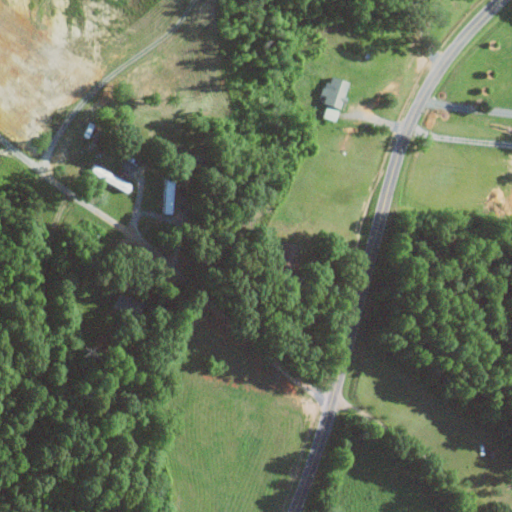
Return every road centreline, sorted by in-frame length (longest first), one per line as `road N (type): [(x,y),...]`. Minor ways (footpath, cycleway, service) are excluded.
road 1 (residential): [(282,511),(325,408),(383,185),(439,57),(487,0)]
road 2 (residential): [(325,408),(0,141)]
